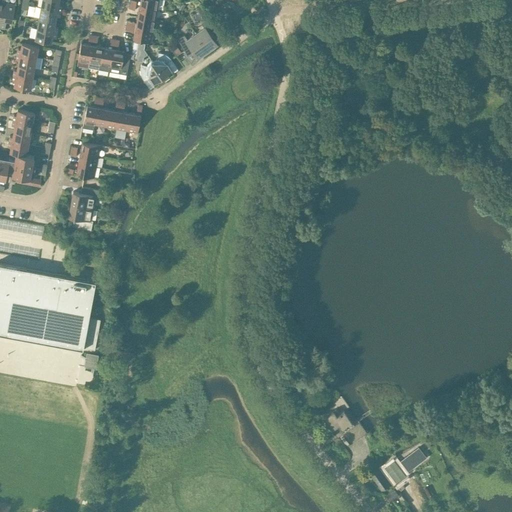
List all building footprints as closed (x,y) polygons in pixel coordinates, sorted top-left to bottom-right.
[(58,4),(59,0),(41,0),(41,7),(60,10),(61,5),(58,4)] [(158,0),(140,0),(139,6),(157,9),(158,0)] [(16,4),(4,2),(0,25),(0,27),(5,29),(7,20),(12,21),(16,4)] [(155,19),(157,9),(139,6),(137,16),(155,19)] [(59,16),(60,10),(41,7),(39,17),(55,20),(56,15),(59,16)] [(153,30),(155,19),(137,16),(136,23),(127,21),(126,25),(153,30)] [(54,26),(55,20),(39,17),(37,28),(56,32),(57,26),(54,26)] [(206,26),(196,33),(207,49),(216,43),(213,38),(220,33),(207,18),(207,17),(202,22),(206,26)] [(151,41),(153,30),(126,25),(125,30),(134,31),(133,38),(151,41)] [(55,37),(56,32),(37,28),(34,39),(51,42),(52,36),(55,37)] [(207,49),(196,33),(187,39),(184,35),(177,39),(178,39),(187,56),(195,51),(198,56),(207,49)] [(89,62),(92,44),(81,42),(78,60),(89,62)] [(36,56),(38,46),(22,43),(21,48),(18,48),(17,53),(36,56)] [(99,64),(103,46),(92,44),(89,62),(99,64)] [(110,66),(113,48),(103,46),(99,64),(110,66)] [(124,50),(113,48),(110,66),(121,68),(124,50)] [(147,54),(144,49),(138,48),(135,60),(142,61),(143,56),(147,54)] [(166,63),(171,59),(170,58),(169,57),(168,56),(167,55),(166,54),(164,54),(163,53),(161,53),(160,52),(158,52),(158,58),(156,58),(155,58),(154,58),(153,59),(152,59),(151,60),(164,79),(169,76),(168,73),(171,70),(166,63)] [(34,67),(36,56),(17,53),(16,58),(19,59),(18,64),(34,67)] [(164,79),(151,60),(150,61),(149,61),(148,62),(148,63),(147,64),(147,66),(141,64),(140,65),(140,67),(140,69),(140,70),(140,72),(141,73),(141,75),(142,76),(142,77),(143,79),(148,75),(153,83),(157,80),(159,83),(164,79)] [(32,78),(34,67),(18,64),(17,69),(14,69),(13,74),(32,78)] [(30,89),(32,78),(13,74),(12,79),(15,80),(14,85),(30,89)] [(95,124),(98,106),(87,104),(83,122),(95,124)] [(105,126),(109,108),(98,106),(95,124),(105,126)] [(116,128),(119,110),(109,108),(105,126),(116,128)] [(34,112),(17,109),(16,114),(13,114),(12,119),(32,123),(34,112)] [(126,130),(130,112),(119,110),(116,128),(126,130)] [(141,114),(130,112),(126,130),(137,132),(141,114)] [(30,133),(32,123),(12,119),(11,125),(14,125),(13,130),(30,133)] [(28,144),(30,133),(13,130),(13,136),(10,135),(9,140),(28,144)] [(26,154),(28,144),(9,140),(8,146),(10,146),(9,152),(16,153),(16,152),(26,154)] [(98,155),(100,144),(82,141),(80,152),(98,155)] [(34,156),(26,154),(16,152),(16,153),(15,157),(9,156),(8,159),(0,157),(0,177),(6,178),(7,173),(18,175),(17,182),(40,186),(41,179),(30,177),(34,156)] [(96,166),(98,155),(80,152),(78,163),(96,166)] [(96,166),(78,163),(76,174),(94,177),(96,166)] [(73,191),(71,204),(93,208),(95,196),(97,196),(98,189),(82,186),(81,192),(73,191)] [(91,220),(93,208),(71,204),(68,216),(74,217),(72,226),(91,229),(93,220),(91,220)] [(89,316),(96,280),(63,273),(56,272),(0,261),(0,332),(83,348),(83,347),(95,349),(101,318),(89,316)] [(350,444),(364,434),(367,432),(359,421),(354,424),(344,410),(337,415),(333,410),(324,417),(332,429),(337,426),(350,444)] [(426,457),(418,447),(401,461),(408,470),(426,457)] [(406,475),(394,460),(384,467),(396,483),(406,475)] [(390,484),(378,468),(370,474),(381,490),(390,484)] [(398,494),(394,489),(386,495),(390,501),(398,494)]
